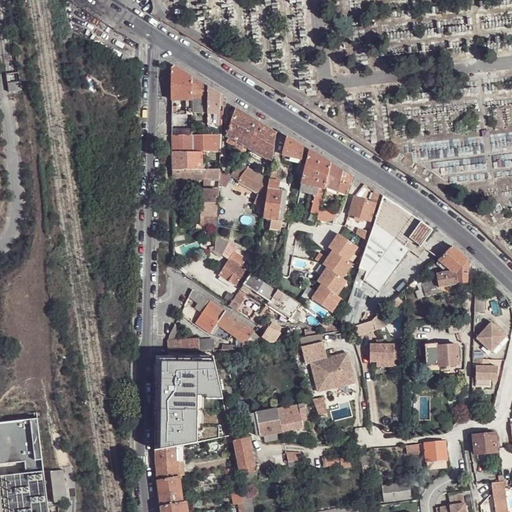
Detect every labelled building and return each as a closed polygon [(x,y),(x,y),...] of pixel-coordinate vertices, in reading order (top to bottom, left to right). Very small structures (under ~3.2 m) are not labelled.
[(74,4),(69,1),(65,8),(71,11),(74,4)] [(101,20),(94,30),(110,40),(116,29),(101,20)] [(193,98),(193,77),(176,66),(172,69),(173,94),(173,100),(193,100),(193,98)] [(209,99),(209,87),(193,77),(193,98),(206,99),(209,99)] [(221,106),(221,95),(209,87),(209,99),(209,102),(209,113),(209,125),(218,125),(220,125),(220,120),(221,106)] [(206,99),(193,98),(193,100),(193,102),(193,104),(193,112),(209,113),(209,102),(206,101),(206,99)] [(273,160),(277,134),(246,114),(238,109),(233,123),(232,128),(231,131),(230,133),(229,135),(230,136),(232,137),(245,144),(267,157),(273,160)] [(193,112),(188,112),(177,112),(173,112),(173,136),(193,136),(193,112)] [(193,136),(173,136),(173,153),(193,153),(205,153),(219,153),(222,152),(222,135),(208,136),(193,136)] [(302,155),(304,146),(287,136),(283,155),(302,159),(302,155)] [(245,144),(232,137),(230,141),(243,148),(245,144)] [(326,186),(331,162),(310,149),(308,156),(302,183),(319,187),(325,188),(326,186)] [(173,153),(174,170),(205,170),(205,162),(193,162),(193,153),(173,153)] [(193,162),(205,162),(205,153),(193,153),(193,162)] [(273,165),(274,161),(273,160),(267,157),(266,164),(273,165)] [(347,194),(352,176),(331,162),(326,186),(347,194)] [(241,164),(234,177),(235,178),(239,180),(248,168),(241,164)] [(239,180),(261,192),(268,195),(271,180),(248,168),(239,180)] [(280,181),(282,170),(272,168),(271,180),(280,181)] [(209,170),(205,170),(174,170),(173,178),(174,184),(177,184),(177,181),(179,181),(187,181),(194,181),(219,181),(220,170),(209,170)] [(219,181),(219,184),(230,189),(235,178),(234,177),(228,174),(220,170),(219,181)] [(272,219),(280,220),(282,199),(283,191),(279,190),(280,181),(271,180),(268,195),(266,207),(265,215),(265,218),(272,219)] [(319,187),(302,183),(301,191),(317,194),(319,187)] [(204,191),(203,215),(202,216),(201,226),(217,226),(219,191),(209,192),(206,191),(204,191)] [(375,191),(370,202),(376,204),(381,206),(384,196),(375,191)] [(266,207),(268,195),(261,192),(256,202),(262,205),(266,207)] [(400,206),(384,196),(381,206),(363,259),(360,267),(360,268),(367,270),(364,280),(378,290),(379,290),(409,250),(404,246),(409,238),(421,221),(413,216),(400,206)] [(371,221),(376,204),(370,202),(355,197),(350,214),(351,214),(371,221)] [(320,209),(323,199),(316,198),(311,218),(317,220),(318,219),(320,210),(320,209)] [(320,210),(318,219),(325,221),(335,218),(339,211),(320,210)] [(371,221),(351,214),(349,219),(372,226),(373,221),(371,221)] [(280,220),(272,219),(271,227),(282,229),(283,221),(280,220)] [(421,221),(409,238),(421,247),(424,242),(433,230),(421,221)] [(359,248),(339,234),(329,248),(333,251),(328,259),(326,257),(322,264),(328,268),(318,282),(322,285),(317,293),(312,299),(333,313),(339,305),(343,299),(338,296),(348,282),(344,279),(354,265),(349,262),(359,248)] [(222,255),(230,243),(216,235),(216,247),(216,248),(215,250),(222,255)] [(409,238),(404,246),(409,250),(420,258),(426,250),(421,247),(409,238)] [(452,246),(439,259),(453,270),(437,274),(437,278),(439,288),(468,282),(468,261),(468,260),(452,246)] [(235,252),(230,260),(233,262),(240,267),(246,258),(235,252)] [(315,259),(322,264),(326,257),(320,253),(315,259)] [(257,272),(259,259),(256,258),(250,273),(251,274),(256,277),(257,272)] [(237,285),(238,285),(247,271),(240,267),(233,262),(230,260),(220,274),(237,285)] [(378,290),(364,280),(367,270),(360,268),(354,285),(361,287),(360,288),(372,297),(378,290)] [(245,284),(251,274),(250,273),(247,271),(238,285),(242,288),(245,284)] [(277,289),(279,281),(257,272),(256,277),(277,291),(277,289)] [(251,274),(245,284),(269,300),(271,302),(278,290),(277,289),(277,291),(256,277),(251,274)] [(437,278),(422,284),(425,295),(426,296),(440,290),(439,288),(437,278)] [(415,280),(406,288),(407,289),(417,283),(418,282),(415,280)] [(425,295),(422,284),(421,281),(418,282),(417,283),(418,288),(415,290),(418,298),(425,295)] [(203,314),(210,301),(193,289),(189,298),(198,304),(195,309),(203,314)] [(244,298),(246,294),(241,289),(238,294),(244,298)] [(298,310),(301,304),(298,302),(290,297),(287,301),(283,299),(286,294),(278,290),(271,302),(270,304),(269,304),(292,320),(294,317),(298,310)] [(236,310),(244,298),(238,294),(230,306),(236,310)] [(366,300),(351,295),(339,329),(339,330),(338,330),(354,326),(359,324),(366,300)] [(385,307),(395,308),(403,301),(398,295),(385,307)] [(486,299),(475,299),(475,311),(486,311),(486,299)] [(218,323),(225,312),(210,301),(203,314),(196,323),(212,333),(212,331),(218,323)] [(339,305),(333,313),(338,317),(344,309),(339,305)] [(385,327),(391,325),(386,311),(385,307),(380,312),(370,321),(368,322),(359,324),(354,326),(357,336),(385,327)] [(298,320),(302,313),(298,310),(294,317),(296,319),(298,320)] [(248,340),(254,332),(244,325),(241,322),(225,312),(218,323),(220,325),(237,337),(246,343),(248,340)] [(506,335),(489,319),(481,328),(484,331),(478,337),(492,350),(506,335)] [(328,322),(327,325),(330,327),(332,331),(339,330),(339,329),(328,322)] [(282,328),(272,323),(270,327),(281,333),(287,334),(287,333),(288,332),(289,330),(282,328)] [(176,340),(182,329),(175,325),(170,334),(168,341),(176,340)] [(306,330),(306,329),(288,332),(287,333),(287,334),(281,333),(270,327),(267,331),(263,338),(270,343),(287,340),(307,337),(306,330)] [(252,343),(258,334),(254,332),(248,340),(252,343)] [(300,340),(302,348),(324,342),(322,335),(300,340)] [(237,337),(236,343),(235,350),(246,347),(248,340),(246,343),(237,337)] [(215,350),(215,338),(199,339),(200,350),(213,350),(215,350)] [(200,350),(199,339),(176,340),(168,341),(168,350),(200,350)] [(371,362),(377,363),(395,363),(395,360),(402,360),(403,345),(395,344),(383,344),(383,340),(377,340),(377,344),(371,344),(371,362)] [(311,363),(318,388),(328,385),(329,390),(356,383),(349,353),(328,358),(324,342),(302,348),(306,364),(311,363)] [(425,347),(426,349),(426,357),(427,367),(459,365),(457,345),(425,347)] [(214,357),(157,357),(156,451),(178,447),(183,446),(197,443),(197,395),(205,395),(206,399),(224,399),(214,357)] [(489,358),(477,357),(475,384),(490,385),(491,379),(497,379),(498,366),(489,365),(489,358)] [(313,402),(310,394),(302,396),(304,405),(313,402)] [(302,420),(299,405),(298,406),(294,406),(278,409),(278,410),(282,432),(303,428),(302,420)] [(282,432),(278,410),(271,411),(271,410),(256,413),(258,422),(260,436),(263,436),(278,433),(282,432)] [(249,414),(251,423),(255,422),(258,422),(256,413),(249,414)] [(24,473),(0,476),(0,511),(48,511),(48,505),(44,471),(37,418),(0,422),(0,464),(25,461),(26,470),(24,470),(24,473)] [(255,466),(248,431),(231,435),(231,437),(233,442),(235,451),(235,452),(237,462),(238,466),(239,469),(240,469),(254,466),(255,466)] [(498,451),(496,432),(473,434),(476,454),(498,451)] [(265,442),(279,439),(278,433),(263,436),(265,442)] [(447,459),(445,440),(426,442),(427,461),(447,459)] [(420,452),(419,444),(406,446),(407,453),(420,452)] [(156,451),(157,466),(178,462),(178,447),(156,451)] [(303,459),(301,450),(287,452),(288,461),(303,459)] [(361,452),(362,462),(365,480),(375,479),(371,450),(360,451),(361,452)] [(361,452),(353,454),(354,463),(362,462),(361,452)] [(343,464),(354,463),(353,454),(345,455),(345,458),(342,458),(343,464)] [(342,458),(342,455),(325,457),(326,466),(343,464),(342,458)] [(304,465),(303,459),(288,461),(290,467),(304,465)] [(447,467),(447,459),(427,461),(428,469),(447,467)] [(180,477),(178,462),(157,466),(158,481),(180,477)] [(255,473),(254,466),(240,469),(241,475),(255,473)] [(53,504),(49,470),(44,471),(48,505),(53,504)] [(51,472),(55,502),(67,501),(63,470),(51,472)] [(242,481),(256,479),(255,473),(241,475),(242,481)] [(158,481),(161,507),(182,503),(183,503),(180,477),(158,481)] [(412,497),(410,481),(403,482),(399,483),(385,485),(383,486),(385,502),(412,497)] [(508,511),(504,481),(492,483),(496,511),(508,511)] [(239,511),(245,511),(242,497),(242,492),(237,493),(238,501),(239,511)] [(441,506),(441,511),(467,511),(464,494),(450,497),(451,505),(441,506)] [(253,511),(251,495),(242,497),(245,511),(253,511)] [(161,507),(162,511),(183,511),(182,503),(161,507)]
